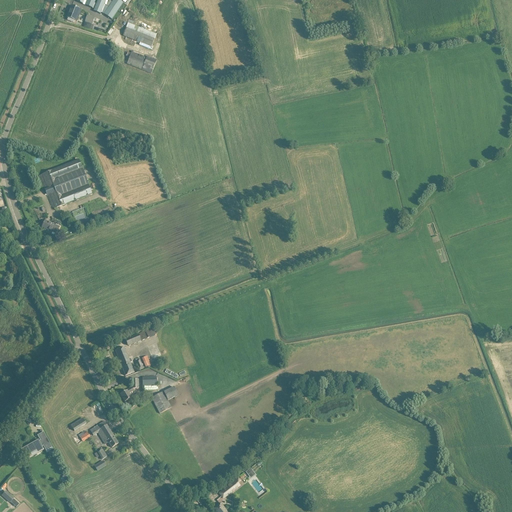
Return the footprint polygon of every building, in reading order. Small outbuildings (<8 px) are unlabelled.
[(85,5),(85,6),(90,7),(94,9),(96,4),(94,3),(95,0),(87,0),(87,1),(85,5)] [(94,9),(93,11),(100,14),(105,0),(97,0),(96,4),(94,9)] [(111,20),(123,3),(118,0),(113,0),(104,15),(111,20)] [(67,17),(68,18),(67,20),(73,23),(79,9),(72,6),(67,17)] [(94,18),(92,17),(87,16),(85,22),(92,24),(94,18)] [(156,35),(128,23),(123,36),(151,47),(156,35)] [(157,60),(147,57),(147,58),(133,53),(133,52),(132,51),(127,64),(151,74),(157,60)] [(52,209),(57,208),(92,194),(79,160),(39,176),(47,195),(52,209)] [(90,223),(88,218),(76,222),(78,227),(90,223)] [(55,236),(58,231),(59,227),(45,221),(46,219),(42,227),(52,232),(51,234),(55,236)] [(129,346),(134,344),(157,334),(154,328),(125,340),(127,346),(129,346)] [(129,360),(124,347),(115,351),(125,376),(134,373),(130,363),(132,362),(131,359),(129,360)] [(141,359),(145,368),(151,366),(147,356),(141,359)] [(139,371),(143,369),(140,360),(135,361),(139,371)] [(142,386),(156,386),(156,376),(142,377),(142,386)] [(125,402),(129,400),(131,398),(128,394),(133,391),(132,389),(138,389),(138,380),(131,380),(131,388),(124,392),(120,394),(125,402)] [(163,392),(152,398),(153,401),(154,403),(160,414),(170,409),(171,408),(167,401),(167,400),(170,398),(166,389),(162,391),(163,392)] [(74,432),(82,427),(86,424),(83,419),(70,426),(74,432)] [(104,422),(90,431),(93,435),(93,436),(101,431),(105,437),(101,439),(106,445),(109,443),(112,448),(114,447),(118,444),(104,422)] [(53,449),(43,432),(38,435),(41,440),(39,441),(38,440),(21,450),(26,460),(27,459),(25,456),(41,447),(43,450),(44,450),(42,447),(44,446),(47,450),(51,448),(52,450),(53,449)] [(82,442),(90,437),(87,433),(80,437),(82,442)] [(97,458),(100,456),(102,460),(106,457),(102,450),(95,454),(97,458)] [(97,471),(106,466),(103,461),(95,467),(97,471)] [(238,478),(223,490),(227,496),(239,486),(237,483),(240,481),(238,478)] [(13,499),(5,492),(3,495),(10,502),(13,499)] [(214,511),(227,511),(220,503),(212,509),(214,511)]
